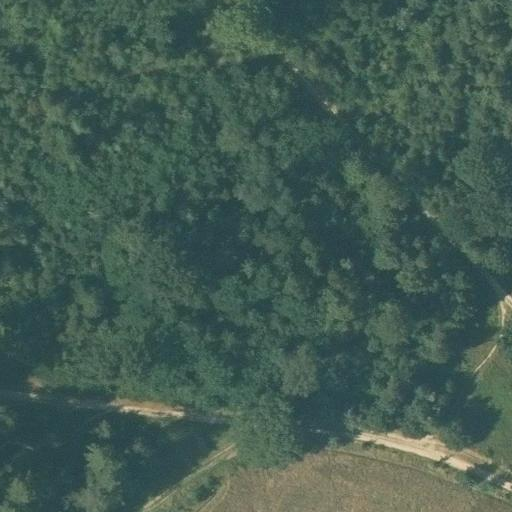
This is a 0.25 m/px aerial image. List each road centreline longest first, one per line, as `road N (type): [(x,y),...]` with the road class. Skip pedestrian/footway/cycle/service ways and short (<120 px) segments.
road 1 (track): [(274,425),(417,451),(511,489)]
road 2 (track): [(417,451),(446,413),(504,301)]
road 3 (track): [(274,425),(218,453),(140,511)]
road 4 (track): [(116,407),(274,425)]
